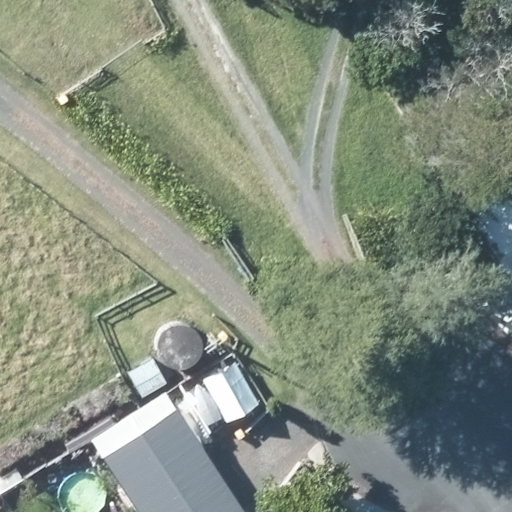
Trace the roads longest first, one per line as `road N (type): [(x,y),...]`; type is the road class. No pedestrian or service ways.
road 1 (unclassified): [(0,64),(382,388)]
road 2 (residential): [(382,388),(462,511)]
